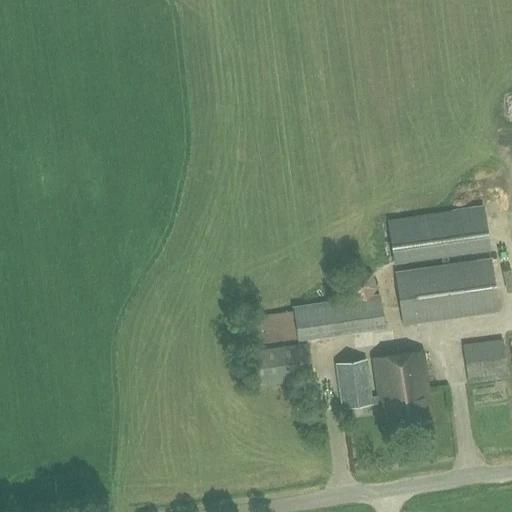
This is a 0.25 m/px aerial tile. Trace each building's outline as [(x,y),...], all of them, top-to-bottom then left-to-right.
[(393,264),(488,251),(482,208),(387,222),(393,264)] [(403,325),(498,311),(491,260),(395,273),(403,325)] [(380,294),(376,294),(372,277),(357,271),(346,283),(350,298),(294,307),(299,338),(385,325),(380,294)] [(469,383),(509,378),(503,340),(464,346),(469,383)] [(253,385),(313,378),(308,344),(248,351),(253,385)] [(418,421),(411,372),(376,377),(377,381),(351,385),(355,414),(381,410),(384,426),(418,421)] [(482,413),(511,411),(511,385),(481,387),(482,413)]
